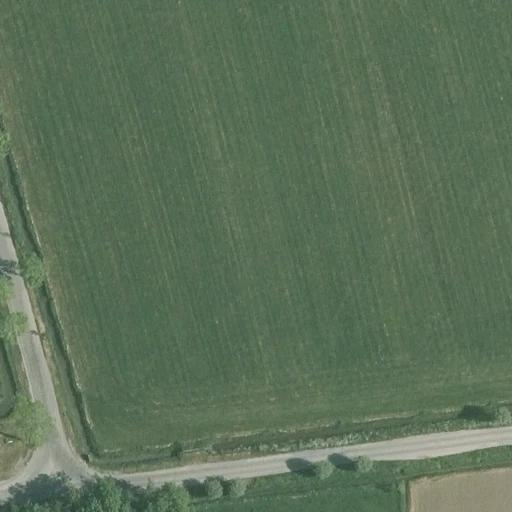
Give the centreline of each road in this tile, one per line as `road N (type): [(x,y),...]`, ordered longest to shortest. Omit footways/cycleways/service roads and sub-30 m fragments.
road 1 (unclassified): [(65,490),(511,435)]
road 2 (unclassified): [(65,490),(0,243)]
